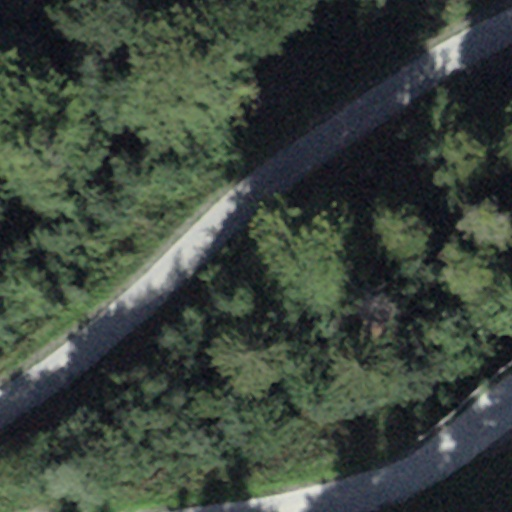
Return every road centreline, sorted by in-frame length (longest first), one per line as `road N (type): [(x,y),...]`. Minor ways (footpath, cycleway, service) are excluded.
road 1 (track): [(511,24),(260,185),(29,391),(0,406)]
road 2 (track): [(216,511),(436,459),(511,405)]
